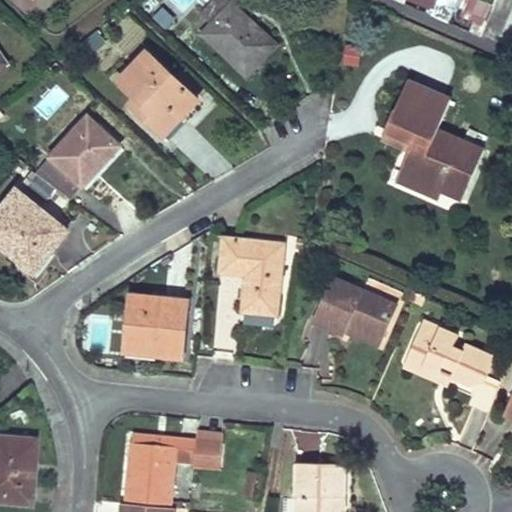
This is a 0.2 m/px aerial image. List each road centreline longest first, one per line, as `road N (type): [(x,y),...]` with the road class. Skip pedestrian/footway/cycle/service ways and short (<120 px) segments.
road 1 (residential): [(75,395),(339,416),(373,437),(392,468),(436,501)]
road 2 (residential): [(320,134),(124,250),(20,328)]
